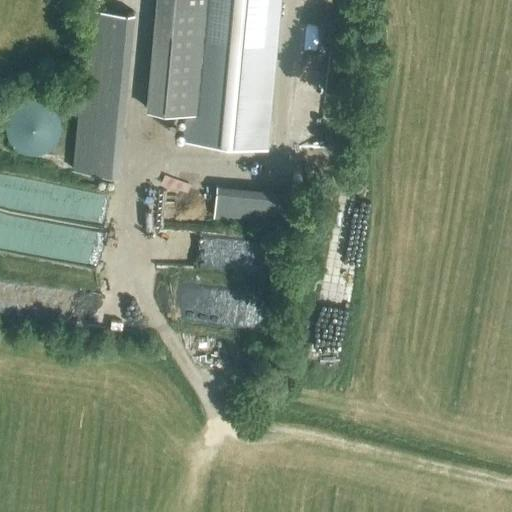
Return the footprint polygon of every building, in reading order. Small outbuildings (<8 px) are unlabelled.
[(155,0),(145,107),(187,111),(185,138),(265,146),(279,0),(155,0)] [(120,174),(134,11),(86,6),(72,169),(120,174)] [(326,68),(334,31),(310,26),(302,63),(326,68)] [(50,125),(65,126),(66,96),(15,95),(14,126),(23,126),(22,142),(50,143),(50,125)] [(220,183),(219,216),(296,219),(297,186),(220,183)] [(0,249),(56,255),(59,218),(0,211),(0,249)] [(341,368),(353,280),(331,277),(319,365),(341,368)] [(222,285),(218,323),(266,329),(271,291),(222,285)]
